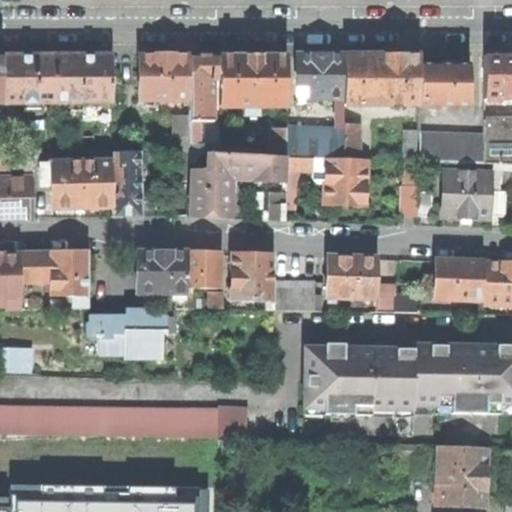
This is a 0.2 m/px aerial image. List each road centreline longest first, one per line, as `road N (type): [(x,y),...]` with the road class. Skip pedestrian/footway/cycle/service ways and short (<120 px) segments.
road 1 (residential): [(0,232),(511,244)]
road 2 (residential): [(0,26),(511,26)]
